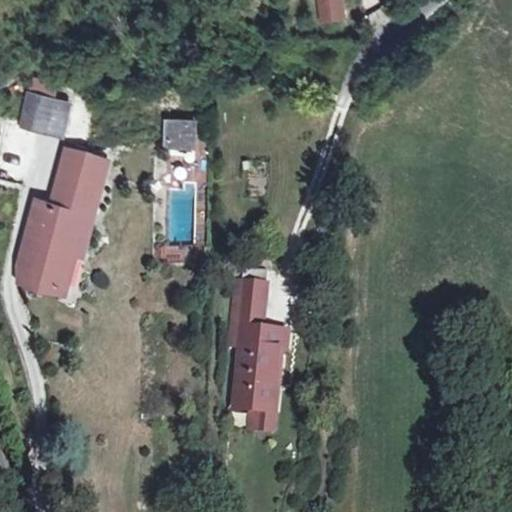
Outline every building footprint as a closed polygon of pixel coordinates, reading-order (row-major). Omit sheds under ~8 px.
[(339,0),(319,0),(321,17),(341,15),(339,0)] [(62,132),(69,104),(28,94),(20,129),(33,131),(34,126),(62,132)] [(192,139),(192,122),(165,122),(165,136),(182,136),(183,140),(192,139)] [(169,146),(170,183),(187,182),(186,145),(169,146)] [(42,227),(39,239),(32,237),(21,280),(59,290),(74,236),(83,238),(104,162),(70,153),(54,208),(37,203),(32,224),(42,227)] [(231,313),(263,317),(266,287),(234,284),(231,313)] [(229,328),(242,330),(234,411),(252,412),(274,414),(281,353),(286,353),(288,335),(261,332),(263,317),(231,313),(229,328)] [(274,414),(252,412),(250,431),(272,433),(274,414)]
